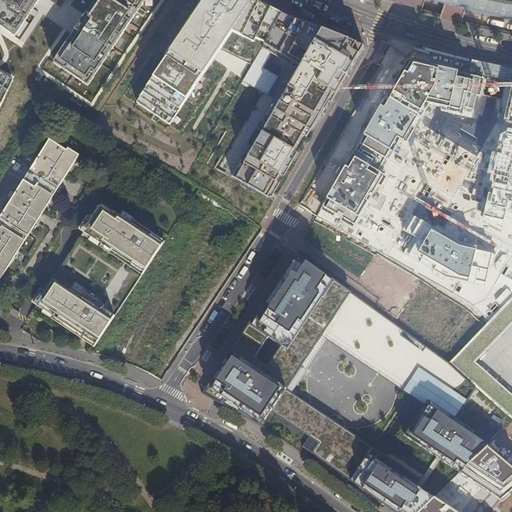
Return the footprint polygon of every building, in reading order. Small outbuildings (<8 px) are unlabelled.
[(0,0),(0,26),(15,36),(39,0),(0,0)] [(96,0),(54,63),(88,86),(146,0),(96,0)] [(272,31),(282,14),(254,1),(253,0),(205,0),(137,103),(170,126),(216,58),(252,66),(272,31)] [(403,6),(408,8),(423,13),(426,0),(385,0),(390,2),(393,3),(403,6)] [(511,0),(442,0),(447,1),(449,2),(466,7),(467,7),(477,9),(485,11),(496,14),(502,15),(507,16),(511,16),(511,0)] [(453,22),(463,25),(467,7),(466,7),(449,2),(447,1),(446,6),(442,19),(453,22)] [(288,17),(282,14),(272,31),(264,46),(295,64),(287,78),(265,114),(272,118),(268,125),(264,123),(251,146),(254,148),(248,159),(243,156),(231,176),(268,197),(323,102),(329,106),(364,47),(292,19),(288,17)] [(0,108),(14,80),(0,73),(0,108)] [(0,220),(0,286),(19,299),(60,234),(74,212),(52,198),(79,156),(70,150),(69,152),(51,140),(0,220)] [(267,216),(273,205),(261,198),(255,209),(267,216)] [(135,262),(147,270),(164,244),(152,236),(154,233),(135,221),(133,224),(115,212),(113,214),(101,206),(86,229),(108,244),(106,247),(126,261),(129,257),(133,261),(131,264),(133,265),(135,262)] [(316,234),(401,282),(410,266),(325,218),(316,234)] [(489,312),(511,295),(511,255),(507,255),(506,258),(501,262),(493,250),(493,251),(487,249),(489,253),(486,256),(498,274),(486,282),(495,295),(494,298),(493,299),(487,298),(479,303),(484,311),(489,312)] [(475,263),(483,257),(479,251),(471,257),(475,263)] [(312,264),(296,253),(285,269),(338,307),(350,291),(339,284),(327,276),(322,272),(312,264)] [(285,269),(201,395),(222,405),(233,410),(256,424),(260,426),(270,411),(309,437),(303,446),(395,511),(418,511),(430,501),(416,491),(420,485),(281,387),(323,329),(427,403),(425,406),(428,408),(423,415),(420,412),(412,424),(415,427),(408,436),(432,453),(434,450),(439,453),(437,456),(452,467),(455,464),(463,470),(471,462),(482,451),(488,445),(472,434),(465,429),(467,426),(455,418),(476,388),(449,363),(365,303),(351,292),(350,291),(338,307),(285,269)] [(92,341),(97,345),(116,316),(110,312),(106,317),(101,313),(106,306),(89,293),(87,296),(70,283),(68,286),(58,279),(41,301),(62,316),(60,318),(85,336),(87,333),(94,338),(92,341)] [(424,295),(434,305),(448,290),(438,280),(424,295)] [(10,312),(18,317),(21,312),(14,306),(10,312)] [(471,312),(458,325),(468,336),(481,323),(471,312)] [(358,388),(326,362),(315,375),(347,401),(358,388)] [(315,401),(318,396),(306,389),(303,394),(315,401)]
